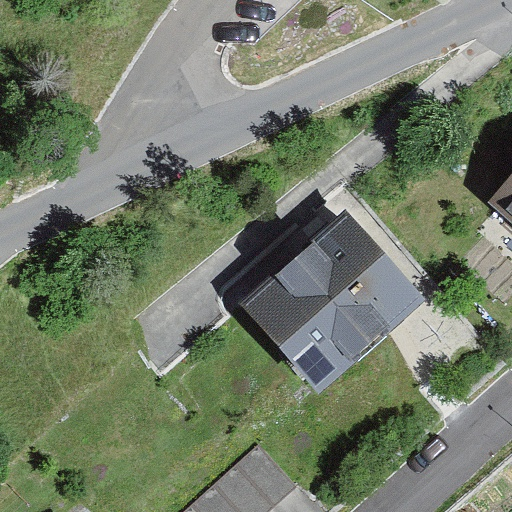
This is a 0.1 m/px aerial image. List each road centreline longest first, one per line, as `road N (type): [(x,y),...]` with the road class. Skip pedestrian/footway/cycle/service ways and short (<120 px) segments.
road 1 (residential): [(91,187),(499,0)]
road 2 (residential): [(228,0),(91,187)]
road 3 (residential): [(374,511),(511,387)]
